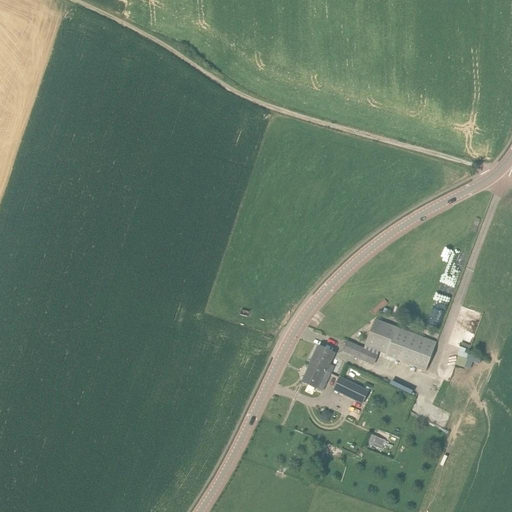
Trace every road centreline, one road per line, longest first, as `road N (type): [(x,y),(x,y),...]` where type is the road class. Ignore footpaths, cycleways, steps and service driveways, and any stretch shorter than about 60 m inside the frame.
road 1 (tertiary): [(199,511),(321,294),(387,235),(491,176),(511,155)]
road 2 (track): [(71,0),(147,35),(252,100),(485,168)]
road 3 (track): [(508,176),(432,368)]
